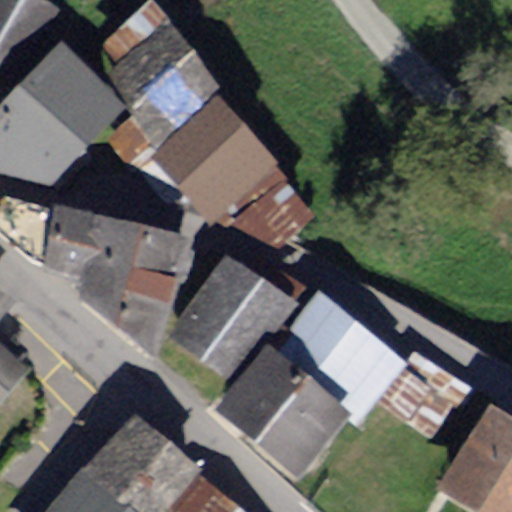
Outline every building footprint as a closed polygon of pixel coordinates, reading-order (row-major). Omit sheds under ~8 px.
[(47,15),(19,0),(0,0),(0,80),(11,87),(47,15)] [(211,97),(133,12),(87,55),(102,70),(86,85),(110,111),(149,154),(194,112),(211,97)] [(86,85),(38,52),(11,87),(0,102),(0,183),(35,210),(110,111),(86,85)] [(259,267),(307,215),(194,112),(149,154),(144,162),(205,218),(259,267)] [(182,250),(0,203),(0,251),(145,366),(182,250)] [(287,313),(216,263),(157,344),(218,391),(251,344),(262,351),(287,313)] [(399,371),(309,299),(269,353),(333,407),(328,415),(341,426),(350,433),(367,411),(399,371)] [(253,352),(205,417),(293,488),(341,426),(328,415),(253,352)] [(0,358),(0,403),(22,377),(0,358)] [(406,358),(399,371),(367,411),(428,447),(462,392),(406,358)] [(511,511),(511,434),(483,414),(425,493),(451,511),(511,511)] [(163,511),(191,481),(118,420),(40,511),(163,511)] [(226,511),(191,481),(163,511),(226,511)]
